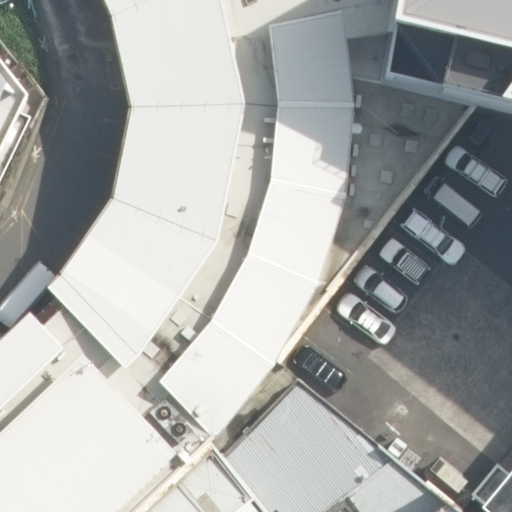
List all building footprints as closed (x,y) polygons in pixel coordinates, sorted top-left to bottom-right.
[(0,511),(147,511),(216,447),(222,441),(281,372),(324,291),(352,202),(357,111),(351,46),(362,36),(371,0),(104,0),(115,24),(134,114),(118,204),(64,280),(50,295),(67,312),(48,332),(35,318),(0,349),(0,511)] [(476,116),(511,125),(511,0),(379,0),(371,40),(378,41),(367,90),(476,116)] [(0,199),(37,124),(26,118),(35,102),(0,59),(0,199)] [(224,458),(265,511),(460,511),(300,378),(224,458)] [(216,447),(147,511),(265,511),(224,458),(216,447)] [(488,511),(511,511),(511,476),(500,467),(474,497),(489,511),(488,511)]
